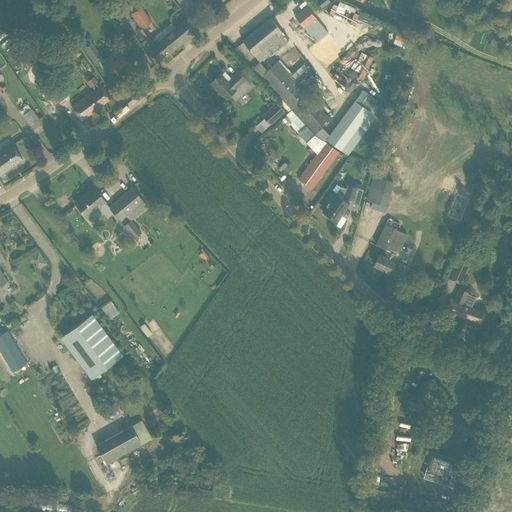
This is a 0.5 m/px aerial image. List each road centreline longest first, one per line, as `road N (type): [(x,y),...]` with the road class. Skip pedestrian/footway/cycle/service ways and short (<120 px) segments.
road 1 (unclassified): [(511,360),(439,339),(374,300),(167,73)]
road 2 (unclassified): [(0,199),(58,163),(167,73)]
